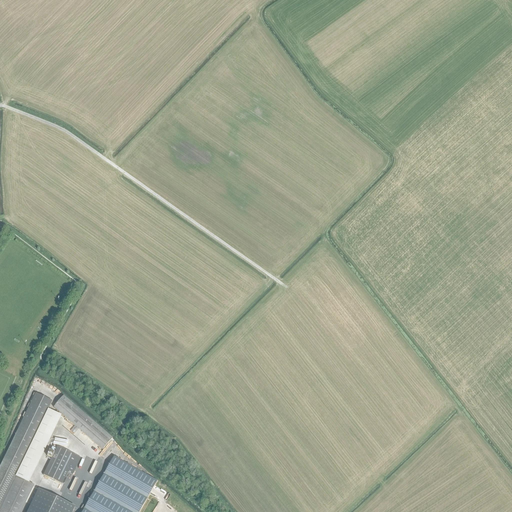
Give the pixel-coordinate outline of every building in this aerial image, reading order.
[(36,393),(0,466),(0,511),(21,511),(34,485),(29,482),(16,476),(48,410),(52,401),(36,393)] [(63,396),(53,408),(102,450),(112,438),(63,396)] [(51,458),(43,475),(62,485),(63,483),(65,484),(67,479),(68,477),(70,478),(72,475),(81,458),(57,447),(54,453),(49,451),(47,456),(51,458)] [(114,457),(82,511),(139,511),(157,481),(114,457)] [(85,484),(78,496),(81,497),(87,485),(85,484)] [(27,511),(50,511),(32,503),(27,511)]
